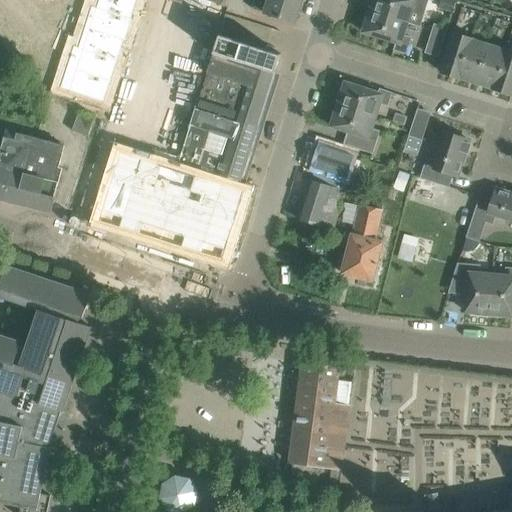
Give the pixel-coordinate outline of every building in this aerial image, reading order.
[(70,0),(62,0),(58,5),(64,11),(73,3),(70,0)] [(98,0),(96,8),(132,19),(132,18),(137,0),(98,0)] [(302,0),(255,0),(253,8),(295,22),(302,0)] [(371,10),(421,26),(425,12),(420,10),(423,0),(371,0),(369,7),(371,8),(371,10)] [(440,0),(438,8),(451,12),(455,0),(453,0),(440,0)] [(96,8),(89,28),(126,40),(133,19),(132,18),(132,19),(96,8)] [(421,26),(371,10),(370,12),(368,11),(364,22),(367,23),(364,32),(397,42),(394,50),(407,54),(412,37),(404,35),(408,22),(421,26)] [(42,22),(33,31),(40,37),(48,28),(42,22)] [(427,47),(440,51),(447,28),(435,24),(427,47)] [(89,28),(83,49),(118,60),(125,41),(126,41),(126,40),(89,28)] [(33,31),(24,40),(31,46),(40,37),(33,31)] [(442,72),(460,78),(472,39),(454,33),(442,72)] [(215,53),(276,72),(282,54),(220,34),(215,53)] [(461,77),(477,83),(489,45),(473,40),(473,39),(472,39),(460,78),(461,77)] [(493,89),(494,89),(506,50),(505,51),(489,45),(477,83),(493,88),(493,89)] [(83,49),(76,69),(112,81),(118,60),(83,49)] [(494,89),(511,95),(511,94),(511,51),(506,50),(494,89)] [(215,53),(216,53),(198,109),(258,128),(276,72),(215,53)] [(17,57),(12,65),(23,72),(28,64),(17,57)] [(76,69),(69,91),(105,102),(112,81),(76,69)] [(339,103),(339,104),(376,116),(380,104),(388,107),(392,93),(380,89),(379,93),(346,82),(343,92),(341,91),(337,102),(339,103)] [(335,117),(332,126),(354,133),(350,146),(373,153),(380,131),(372,128),(376,116),(339,104),(338,106),(336,105),(332,116),(335,117)] [(120,152),(102,211),(122,218),(119,227),(141,234),(144,225),(184,237),(181,246),(203,253),(203,252),(224,259),(226,250),(227,250),(245,190),(176,169),(176,167),(177,164),(191,119),(150,106),(138,143),(155,149),(151,161),(120,152)] [(181,165),(177,164),(176,167),(202,175),(252,192),(254,184),(245,181),(249,169),(246,167),(258,128),(198,109),(181,165)] [(72,130),(88,136),(94,119),(79,113),(72,130)] [(409,135),(422,140),(430,117),(417,113),(409,135)] [(31,155),(37,136),(9,129),(4,150),(0,148),(0,198),(3,200),(13,166),(23,169),(28,154),(31,155)] [(437,161),(427,158),(421,178),(449,187),(453,175),(458,176),(466,152),(468,153),(471,144),(469,143),(470,140),(446,132),(437,161)] [(60,166),(65,144),(37,137),(32,156),(28,154),(24,169),(23,169),(13,166),(3,200),(28,206),(28,205),(50,212),(57,190),(58,186),(64,167),(60,166)] [(316,173),(315,177),(347,187),(358,152),(321,141),(311,171),(316,173)] [(347,187),(315,177),(314,181),(310,180),(298,218),(333,230),(347,187)] [(487,218),(474,214),(467,237),(480,241),(486,222),(493,224),(496,215),(511,220),(511,193),(496,188),(487,218)] [(343,273),(373,281),(383,242),(376,241),(383,210),(361,205),(353,235),(352,235),(343,273)] [(403,240),(398,258),(412,262),(413,262),(417,245),(417,244),(403,240)] [(488,313),(489,313),(493,273),(480,272),(480,265),(459,263),(451,286),(468,288),(466,311),(476,312),(476,315),(487,316),(488,313)] [(0,501),(21,506),(19,511),(48,511),(52,495),(42,493),(51,447),(37,444),(37,442),(42,442),(47,440),(49,436),(50,431),(47,427),(43,424),(49,407),(63,411),(92,327),(80,323),(82,317),(83,317),(91,294),(7,265),(0,284),(0,288),(0,289),(0,297),(40,311),(28,344),(0,334),(0,501)] [(489,313),(491,314),(491,316),(502,317),(502,315),(511,315),(511,268),(506,268),(505,274),(493,273),(489,313)] [(304,363),(291,462),(296,463),(294,478),(317,487),(324,466),(342,468),(352,402),(335,399),(340,367),(304,363)] [(185,473),(175,471),(165,477),(162,488),(169,498),(180,500),(190,494),(192,483),(185,473)] [(429,495),(431,509),(440,507),(438,493),(429,495)]
